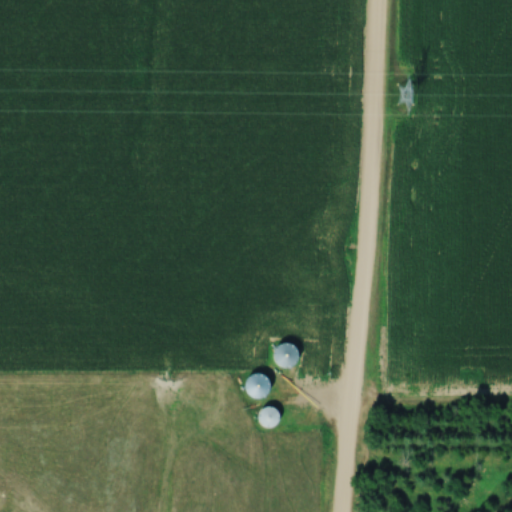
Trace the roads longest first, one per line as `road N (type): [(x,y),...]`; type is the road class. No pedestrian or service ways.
road 1 (tertiary): [(380,0),(341,511)]
road 2 (residential): [(350,390),(511,394)]
